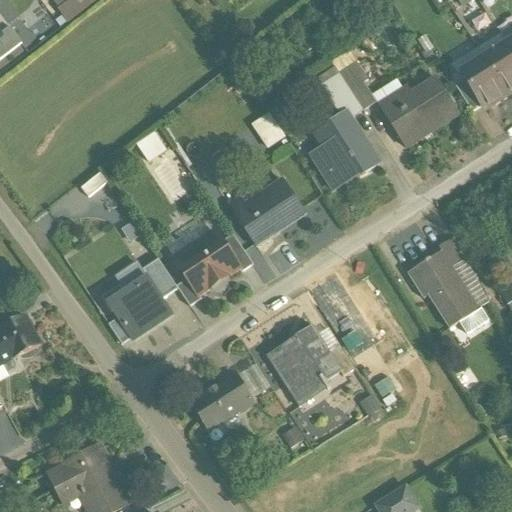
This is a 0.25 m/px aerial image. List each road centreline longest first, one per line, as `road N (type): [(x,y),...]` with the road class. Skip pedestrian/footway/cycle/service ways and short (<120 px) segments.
road 1 (residential): [(140,394),(207,344),(511,156)]
road 2 (residential): [(0,205),(140,394)]
road 3 (residential): [(140,394),(227,511)]
